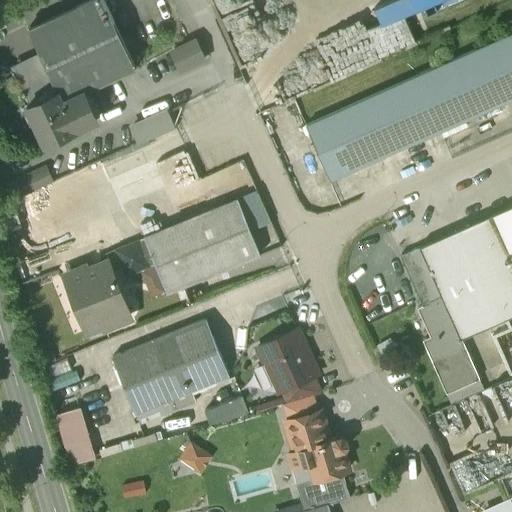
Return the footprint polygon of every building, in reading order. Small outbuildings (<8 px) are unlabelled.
[(103,0),(91,0),(28,30),(57,92),(62,103),(85,93),(117,78),(117,77),(135,68),(103,0)] [(411,0),(417,11),(442,0),(411,0)] [(367,22),(383,59),(423,41),(407,5),(367,22)] [(511,33),(306,125),(331,181),(511,100),(511,33)] [(195,40),(172,51),(181,70),(204,59),(195,40)] [(62,103),(57,92),(27,105),(44,143),(97,119),(85,93),(62,103)] [(133,121),(143,141),(181,122),(171,102),(133,121)] [(237,198),(145,236),(168,292),(260,255),(237,198)] [(511,206),(493,215),(511,258),(511,206)] [(511,258),(493,215),(400,256),(423,307),(442,298),(461,340),(462,339),(511,316),(511,258)] [(109,262),(86,271),(84,267),(69,274),(84,313),(80,315),(86,330),(104,323),(106,327),(127,319),(121,304),(127,302),(118,281),(116,281),(109,262)] [(461,340),(442,298),(423,307),(420,309),(430,332),(437,329),(440,334),(425,340),(448,392),(479,378),(462,339),(461,340)] [(206,319),(112,357),(135,414),(229,376),(206,319)] [(297,329),(257,347),(278,392),(282,390),(314,376),(318,374),(310,356),(306,355),(303,348),(305,344),(297,329)] [(511,353),(502,358),(511,378),(511,353)] [(71,357),(49,364),(52,373),(74,366),(71,357)] [(314,376),(282,390),(288,402),(322,391),(314,376)] [(209,406),(215,424),(254,411),(248,394),(209,406)] [(88,402),(61,409),(74,459),(101,452),(88,402)] [(321,410),(286,421),(290,433),(325,423),(321,410)] [(325,423),(290,433),(295,452),(289,454),(292,467),(307,463),(312,479),(342,471),(347,469),(341,451),(345,450),(347,446),(345,439),(341,437),(330,440),(325,423)] [(184,462),(211,465),(214,441),(187,438),(184,462)] [(312,479),(296,484),(304,511),(299,511),(330,511),(328,504),(350,497),(342,471),(312,479)] [(511,511),(511,509),(508,501),(484,511),(511,511)]
